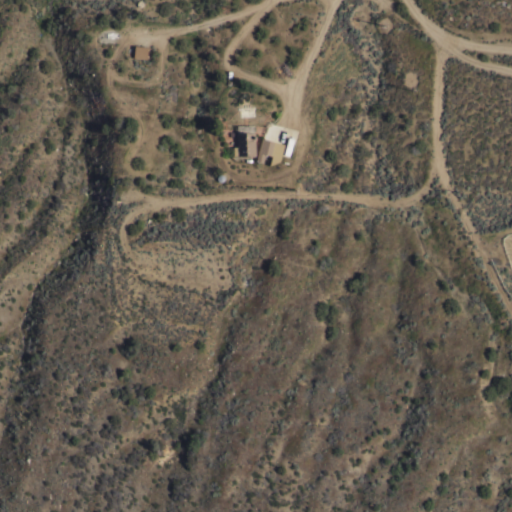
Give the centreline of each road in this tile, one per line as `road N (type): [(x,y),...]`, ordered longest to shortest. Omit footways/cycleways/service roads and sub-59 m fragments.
road 1 (residential): [(450,40),(455,54),(511,72),(505,300),(436,152),(437,85),(450,40)]
road 2 (residential): [(511,49),(450,40),(405,0)]
